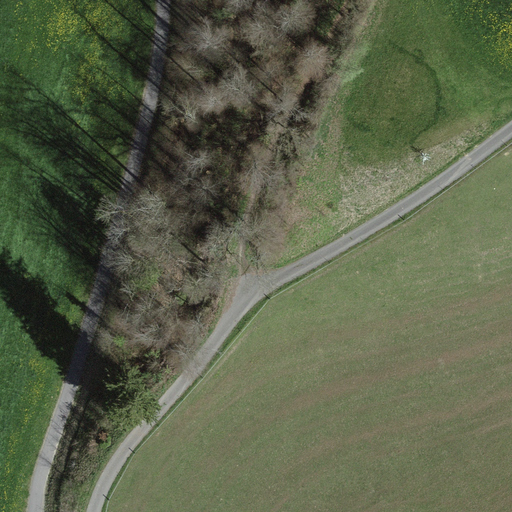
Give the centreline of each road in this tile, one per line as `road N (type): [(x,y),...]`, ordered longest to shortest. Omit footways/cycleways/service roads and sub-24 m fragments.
road 1 (track): [(511,124),(351,238),(240,304),(132,439),(93,511)]
road 2 (track): [(38,511),(47,455),(154,113),(161,0)]
